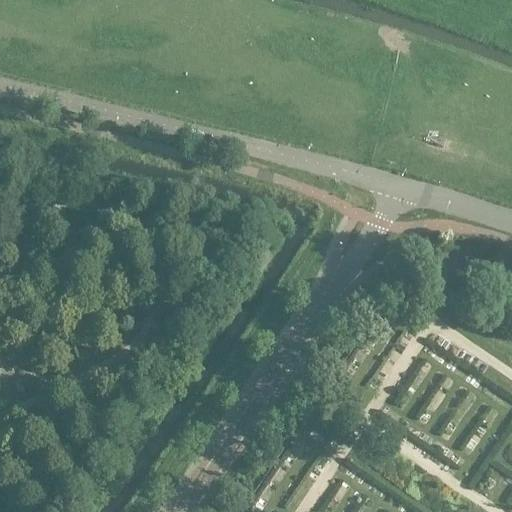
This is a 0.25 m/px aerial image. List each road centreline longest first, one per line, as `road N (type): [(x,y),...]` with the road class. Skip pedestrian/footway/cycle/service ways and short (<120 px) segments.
road 1 (residential): [(398,187),(0,89)]
road 2 (tertiary): [(181,511),(398,187)]
